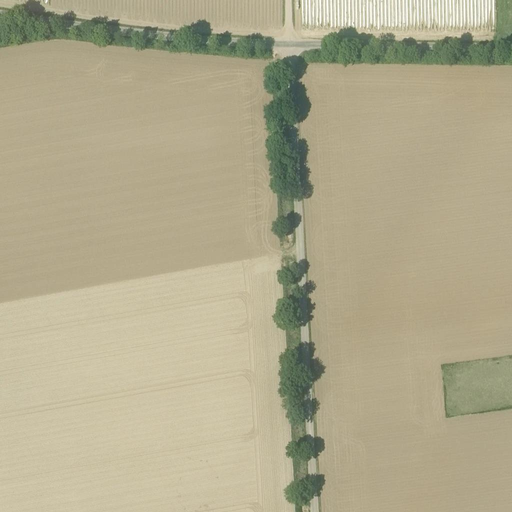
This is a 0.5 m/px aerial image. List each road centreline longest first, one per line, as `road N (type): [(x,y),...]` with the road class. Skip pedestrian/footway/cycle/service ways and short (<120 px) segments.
road 1 (unclassified): [(0,14),(174,37),(511,46)]
road 2 (track): [(289,0),(312,511)]
